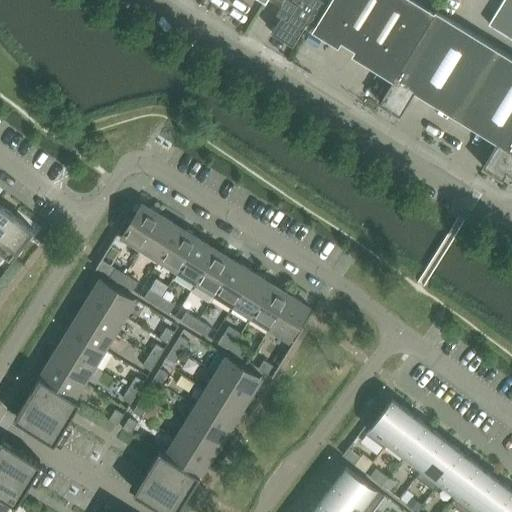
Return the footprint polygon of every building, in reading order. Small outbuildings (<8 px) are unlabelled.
[(274,0),(281,4),(278,10),(283,14),(272,31),(293,44),(307,21),(311,24),(325,0),(274,0)] [(435,10),(418,0),(329,0),(312,28),(332,41),(339,45),(342,40),(376,61),(373,66),(393,78),(435,10)] [(511,0),(503,0),(489,23),(511,37),(511,0)] [(436,9),(435,11),(435,10),(393,78),(393,79),(384,95),(380,101),(379,102),(400,115),(415,91),(456,116),(498,47),(436,9)] [(511,55),(498,47),(456,116),(497,141),(482,165),(503,179),(508,171),(511,173),(511,55)] [(127,217),(118,232),(142,247),(162,215),(142,202),(141,203),(142,204),(132,220),(127,217)] [(0,234),(15,215),(0,203),(0,234)] [(22,244),(33,228),(15,215),(0,234),(0,251),(10,259),(11,258),(14,260),(25,246),(22,244)] [(160,258),(180,226),(162,215),(142,247),(160,258)] [(179,270),(199,237),(180,226),(160,258),(179,270)] [(197,281),(217,249),(199,237),(179,270),(197,281)] [(215,293),(235,260),(217,249),(197,281),(215,293)] [(115,267),(101,258),(96,267),(110,276),(115,267)] [(234,304),(254,272),(235,260),(215,293),(234,304)] [(252,315),(272,283),(254,272),(234,304),(252,315)] [(133,290),(138,281),(125,273),(120,282),(133,290)] [(135,299),(101,278),(91,294),(125,315),(135,299)] [(271,327),(291,294),(272,283),(252,315),(271,327)] [(149,288),(144,297),(157,305),(162,296),(149,288)] [(91,294),(81,310),(115,331),(125,315),(91,294)] [(310,308),(310,306),(291,294),(271,327),(295,341),(304,326),(299,323),(309,307),(310,308)] [(170,313),(175,304),(162,296),(157,305),(170,313)] [(81,310),(71,327),(105,348),(115,331),(81,310)] [(186,311),(181,320),(194,327),(199,319),(186,311)] [(207,335),(212,327),(199,319),(194,327),(207,335)] [(166,326),(160,337),(168,343),(175,331),(166,326)] [(71,327),(61,343),(95,364),(105,348),(71,327)] [(223,334),(218,342),(231,350),(236,342),(223,334)] [(189,340),(180,335),(173,346),(182,351),(189,340)] [(244,358),(249,350),(236,342),(231,350),(244,358)] [(61,343),(51,359),(85,380),(95,364),(61,343)] [(165,348),(156,343),(149,354),(158,359),(165,348)] [(167,357),(175,362),(182,351),(173,346),(167,357)] [(151,370),(158,359),(149,354),(143,365),(151,370)] [(228,355),(217,371),(252,392),(262,376),(261,375),(260,376),(228,356),(229,355),(228,355)] [(51,359),(41,376),(75,396),(85,380),(51,359)] [(273,376),(278,368),(264,359),(259,368),(273,376)] [(169,373),(160,367),(153,379),(161,384),(169,373)] [(217,371),(207,387),(242,408),(252,392),(217,371)] [(75,396),(41,376),(15,417),(56,442),(81,400),(75,396)] [(138,392),(145,381),(138,376),(130,388),(138,392)] [(155,394),(161,384),(153,379),(146,389),(155,394)] [(242,408),(207,387),(198,403),(232,424),(242,408)] [(124,398),(131,403),(138,392),(130,388),(124,398)] [(384,446),(387,441),(388,442),(411,411),(393,398),(366,433),(384,446)] [(142,416),(148,405),(140,400),(133,411),(142,416)] [(198,403),(188,419),(222,440),(232,424),(198,403)] [(124,414),(116,408),(109,419),(117,425),(124,414)] [(405,455),(428,424),(411,411),(388,442),(405,455)] [(131,433),(138,422),(130,417),(123,428),(131,433)] [(188,419),(178,435),(212,456),(222,440),(188,419)] [(422,468),(445,438),(428,424),(405,455),(422,468)] [(178,435),(168,451),(202,472),(212,456),(178,435)] [(17,504),(21,498),(43,463),(3,438),(0,441),(0,492),(11,500),(11,501),(17,504)] [(440,481),(462,451),(445,438),(422,468),(416,476),(434,489),(440,481)] [(361,456),(349,446),(343,454),(355,464),(361,456)] [(167,453),(161,449),(135,491),(168,511),(177,511),(202,472),(168,451),(167,453)] [(457,494),(480,464),(462,451),(440,481),(457,494)] [(463,511),(470,511),(497,477),(480,464),(457,494),(451,502),(463,511)] [(371,511),(385,494),(347,465),(333,483),(371,511)] [(370,475),(382,485),(383,485),(389,477),(376,467),(370,475)] [(389,477),(383,485),(390,490),(396,482),(389,477)] [(474,507),(480,511),(497,511),(511,492),(511,488),(497,477),(474,507)] [(371,511),(333,483),(320,500),(335,511),(371,511)] [(0,492),(0,511),(3,511),(11,501),(11,500),(0,492)] [(511,511),(511,492),(497,511),(511,511)] [(422,503),(412,496),(407,503),(417,511),(422,503)] [(335,511),(320,500),(311,511),(335,511)]
